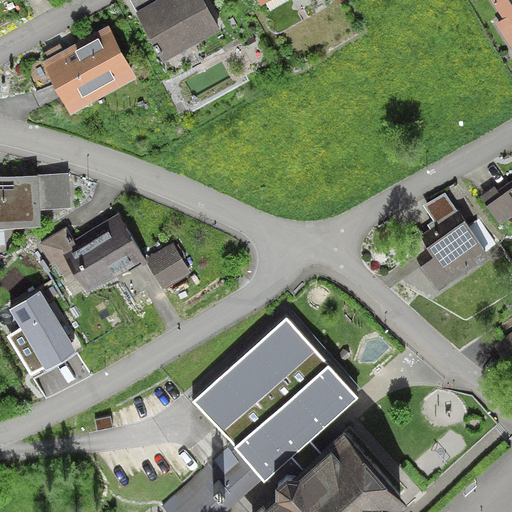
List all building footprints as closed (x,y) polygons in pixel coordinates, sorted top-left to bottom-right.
[(170,0),(146,13),(172,64),(227,36),(208,0),(170,0)] [(496,31),(511,55),(511,0),(497,0),(492,4),(506,25),(496,31)] [(51,62),(79,112),(139,77),(111,28),(51,62)] [(0,237),(1,238),(0,224),(43,221),(42,207),(70,206),(68,169),(0,172),(0,237)] [(511,176),(473,202),(487,224),(511,207),(511,176)] [(402,251),(426,289),(490,249),(467,211),(402,251)] [(67,229),(37,246),(53,274),(64,268),(77,291),(140,255),(118,218),(75,242),(67,229)] [(168,247),(140,266),(156,289),(184,271),(168,247)] [(74,350),(40,293),(13,310),(47,366),(74,350)] [(191,395),(233,443),(264,477),(315,431),(358,393),(285,311),(193,393),(191,395)] [(511,333),(492,346),(504,364),(511,358),(511,333)] [(114,423),(111,412),(96,416),(98,426),(114,423)] [(233,443),(167,503),(175,511),(218,511),(237,496),(251,511),(378,511),(408,485),(387,462),(345,416),(321,438),(315,431),(264,477),(233,443)]
